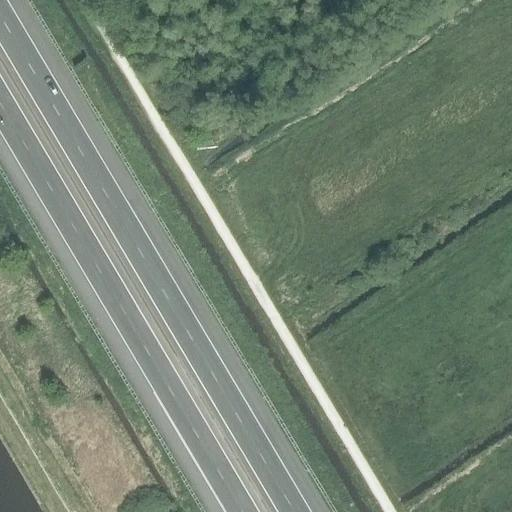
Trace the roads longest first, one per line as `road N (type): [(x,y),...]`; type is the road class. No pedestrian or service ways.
road 1 (motorway): [(294,511),(0,15)]
road 2 (motorway): [(0,111),(242,511)]
